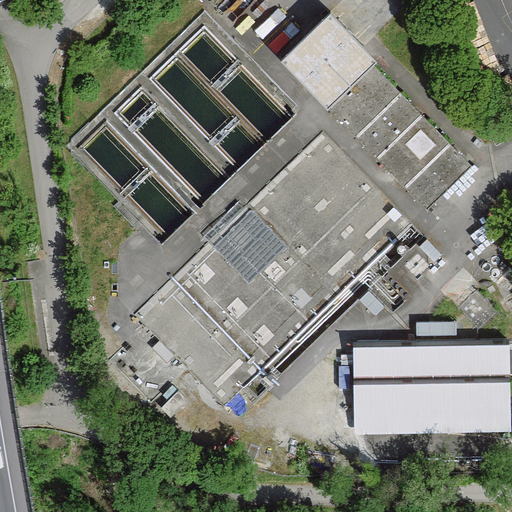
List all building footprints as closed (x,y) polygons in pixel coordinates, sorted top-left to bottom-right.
[(330,9),(280,57),(429,209),(473,166),(372,62),(377,57),(330,9)] [(385,303),(369,288),(360,297),(375,312),(385,303)] [(478,302),(476,301),(474,301),(471,301),(468,304),(468,306),(468,309),(470,312),(473,313),(476,313),(479,310),(480,306),(479,304),(478,302)] [(456,332),(456,320),(417,320),(417,333),(456,332)] [(511,356),(511,338),(356,342),(358,431),(511,426),(511,356)] [(174,354),(159,339),(151,346),(166,361),(174,354)] [(187,399),(179,390),(163,405),(171,414),(187,399)]
